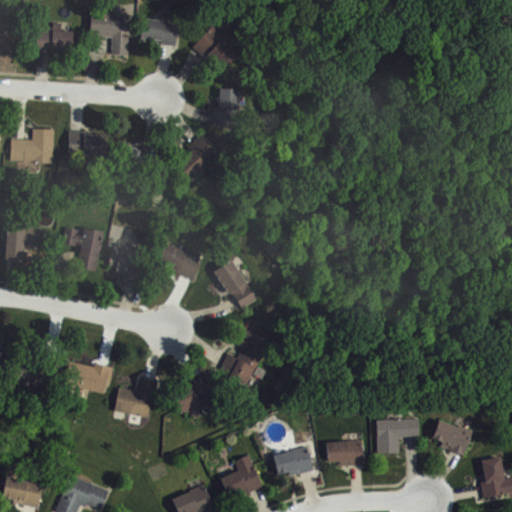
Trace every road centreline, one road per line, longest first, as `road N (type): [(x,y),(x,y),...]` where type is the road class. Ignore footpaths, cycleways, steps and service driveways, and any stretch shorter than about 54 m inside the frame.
road 1 (residential): [(0,295),(139,321),(170,340),(185,332),(185,321),(166,310),(139,321)]
road 2 (residential): [(128,95),(169,107),(176,93),(165,78),(128,95),(0,85)]
road 3 (residential): [(292,511),(397,499),(439,509),(441,487),(423,482),(406,499)]
